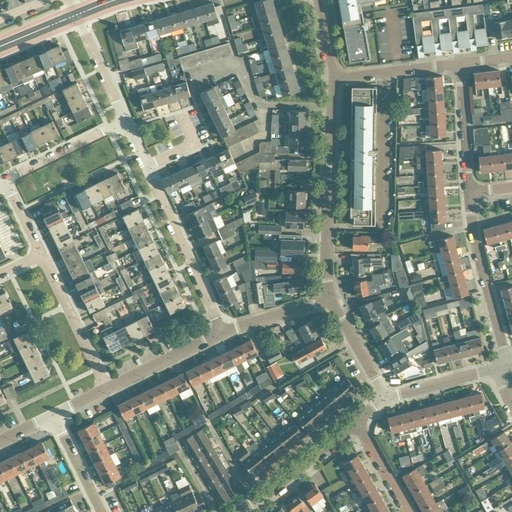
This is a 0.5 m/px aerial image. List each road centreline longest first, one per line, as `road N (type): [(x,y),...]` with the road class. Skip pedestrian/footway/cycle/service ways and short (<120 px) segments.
road 1 (residential): [(125,121),(222,332)]
road 2 (residential): [(330,299),(332,105)]
road 3 (residential): [(469,192),(506,367)]
road 4 (residential): [(40,254),(106,388)]
road 5 (residential): [(239,511),(356,421)]
road 6 (residential): [(125,121),(4,181)]
road 7 (residential): [(459,62),(469,192)]
road 8 (residential): [(106,388),(222,332)]
road 9 (residential): [(333,77),(459,62)]
